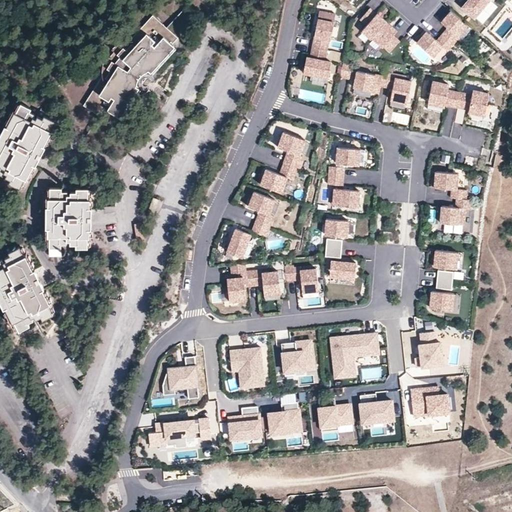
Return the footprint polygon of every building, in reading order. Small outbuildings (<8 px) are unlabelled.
[(469,0),(463,8),(474,19),(490,0),(469,0)] [(386,22),(370,8),(360,19),(367,25),(362,31),(371,38),(372,38),(386,22)] [(336,12),(320,9),(314,36),(329,39),(331,39),(336,12)] [(442,22),(448,28),(443,34),(454,44),(460,37),(458,36),(467,25),(451,12),(442,22)] [(103,75),(84,105),(100,115),(105,108),(121,118),(140,89),(136,87),(139,78),(141,75),(142,75),(149,71),(152,73),(176,47),(172,44),(177,38),(153,16),(130,41),(124,41),(120,43),(116,45),(113,47),(112,48),(116,51),(110,59),(106,56),(104,60),(103,64),(102,67),(102,70),(103,75)] [(396,31),(386,22),(372,38),(390,52),(400,41),(393,35),(396,31)] [(443,34),(437,40),(427,32),(418,43),(434,56),(443,46),(448,51),(454,44),(443,34)] [(329,42),(314,39),(312,47),(327,50),(329,42)] [(327,50),(312,47),(311,54),(326,57),(327,50)] [(310,58),(307,57),(304,72),(328,77),(331,62),(325,61),(310,58)] [(352,64),(343,62),(340,77),(349,79),(352,64)] [(382,76),(357,71),(353,88),(379,93),(380,87),(382,76)] [(389,88),(392,74),(383,72),(382,76),(380,87),(389,88)] [(411,81),(394,78),(392,89),(390,99),(406,102),(411,81)] [(449,84),(432,81),(428,104),(444,108),(449,84)] [(488,93),(472,90),(468,112),(484,115),(488,93)] [(455,108),(458,94),(449,92),(446,107),(455,108)] [(467,95),(458,94),(455,108),(464,110),(467,95)] [(31,108),(21,103),(17,112),(15,111),(8,125),(6,124),(0,135),(0,172),(4,175),(5,172),(7,176),(12,179),(10,182),(20,187),(25,177),(27,178),(35,163),(36,164),(40,157),(38,155),(40,152),(42,153),(46,145),(44,144),(52,130),(50,129),(55,120),(45,115),(43,117),(38,115),(36,118),(33,116),(35,113),(30,111),(31,108)] [(305,139),(284,132),(278,147),(288,151),(299,155),(305,139)] [(360,149),(338,147),(337,163),(358,165),(360,149)] [(288,151),(284,162),(298,168),(303,156),(299,155),(288,151)] [(298,168),(284,162),(279,174),(287,177),(294,179),(298,168)] [(344,168),(329,167),(329,175),(344,177),(344,168)] [(279,174),(267,169),(261,184),(282,192),(287,177),(279,174)] [(458,173),(436,171),(436,178),(435,187),(451,189),(457,189),(458,173)] [(344,177),(329,175),(328,184),(343,185),(344,177)] [(63,187),(51,187),(51,197),(50,197),(50,205),(47,205),(47,227),(49,227),(49,235),(51,235),(50,246),(62,246),(62,243),(68,243),(68,240),(71,240),(72,243),(77,243),(78,246),(89,246),(89,236),(91,236),(91,227),(92,227),(92,219),(89,219),(89,215),(93,215),(93,206),(91,206),(91,197),(89,197),(89,187),(78,187),(78,190),(72,190),(72,193),(69,193),(69,190),(62,190),(63,187)] [(359,190),(334,188),(333,205),(358,207),(359,190)] [(467,190),(457,189),(451,189),(451,197),(456,198),(466,199),(467,190)] [(275,199),(254,191),(248,206),(259,210),(269,214),(275,199)] [(160,199),(154,197),(149,210),(156,212),(160,199)] [(471,199),(466,199),(456,198),(456,207),(466,208),(471,208),(471,199)] [(456,207),(442,206),(441,223),(464,224),(466,208),(456,207)] [(269,214),(259,210),(258,214),(268,217),(273,219),(274,216),(269,214)] [(268,217),(258,214),(255,222),(270,227),(273,219),(268,217)] [(349,221),(327,219),(326,235),(347,237),(349,221)] [(270,227),(255,222),(252,230),(266,236),(270,227)] [(251,233),(236,227),(227,251),(242,256),(251,233)] [(326,247),(342,249),(342,240),(327,239),(326,247)] [(0,299),(4,308),(6,307),(14,322),(15,321),(20,330),(30,325),(28,322),(33,320),(32,317),(35,315),(37,318),(42,315),(44,318),(53,313),(49,304),(51,303),(43,288),(45,287),(41,279),(38,281),(36,277),(39,276),(35,268),(33,269),(26,254),(24,255),(19,246),(10,251),(11,254),(6,256),(8,260),(4,261),(2,258),(0,259),(0,299)] [(342,249),(326,247),(326,256),(341,257),(342,249)] [(457,252),(436,250),(434,266),(456,268),(457,252)] [(356,262),(331,260),(330,276),(355,278),(356,262)] [(246,263),(231,265),(232,274),(246,272),(246,271),(246,263)] [(293,265),(285,266),(286,281),(295,280),(293,265)] [(316,267),(300,268),(301,280),(302,290),(318,288),(316,267)] [(256,270),(246,271),(246,272),(248,286),(257,285),(256,270)] [(453,272),(438,270),(437,279),(452,280),(453,272)] [(246,272),(232,274),(232,278),(244,277),(245,287),(248,286),(246,272)] [(278,272),(262,273),(263,285),(264,295),(280,293),(278,272)] [(245,287),(244,277),(232,278),(227,279),(230,301),(246,299),(245,287)] [(452,280),(437,279),(436,288),(451,289),(452,280)] [(453,293),(431,291),(430,307),(452,309),(453,293)] [(434,329),(421,330),(422,342),(419,342),(421,355),(416,355),(417,365),(443,362),(440,340),(435,341),(434,329)] [(358,335),(331,338),(335,377),(355,375),(353,356),(377,353),(375,334),(363,336),(363,337),(358,338),(358,335)] [(311,340),(295,342),(295,343),(295,347),(291,347),(291,343),(282,344),(285,373),(294,372),(293,369),(313,367),(311,340)] [(244,348),(229,350),(232,371),(239,370),(240,380),(253,378),(254,386),(264,384),(260,346),(247,348),(248,350),(244,351),(244,348)] [(199,398),(195,357),(185,358),(186,368),(169,370),(163,385),(164,395),(171,394),(171,391),(185,389),(189,389),(190,399),(199,398)] [(253,378),(240,380),(241,387),(254,386),(253,378)] [(426,396),(439,394),(438,387),(426,388),(426,396)] [(426,388),(410,390),(413,415),(449,412),(447,394),(439,394),(426,396),(426,388)] [(185,389),(171,391),(171,394),(172,397),(172,400),(186,399),(185,389)] [(376,394),(360,396),(361,404),(360,404),(362,423),(373,422),(372,417),(382,416),(382,418),(393,417),(391,401),(377,402),(376,394)] [(335,398),(319,399),(320,407),(319,407),(321,430),(338,429),(337,423),(352,422),(350,404),(335,406),(335,398)] [(281,412),(268,413),(270,430),(287,428),(288,431),(301,430),(299,410),(298,410),(297,402),(280,404),(281,412)] [(241,415),(228,417),(230,437),(260,434),(258,413),(257,413),(256,405),(240,407),(241,415)] [(195,416),(157,420),(158,428),(151,429),(152,441),(169,440),(169,441),(177,440),(178,440),(177,432),(188,431),(197,430),(196,428),(202,428),(203,434),(213,433),(211,414),(201,415),(201,419),(195,419),(195,416)] [(189,442),(188,431),(177,432),(178,440),(177,440),(177,443),(189,442)]
